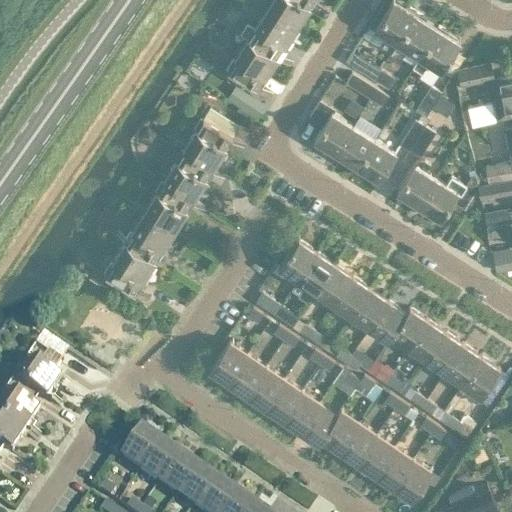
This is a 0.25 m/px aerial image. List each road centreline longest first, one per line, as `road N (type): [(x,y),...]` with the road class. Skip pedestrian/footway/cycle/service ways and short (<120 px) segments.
road 1 (residential): [(511,296),(265,137),(356,0)]
road 2 (residential): [(360,511),(160,369),(254,228)]
road 3 (secondary): [(0,178),(124,0)]
